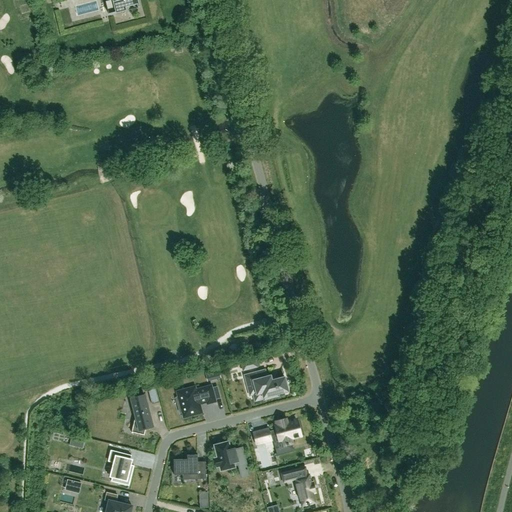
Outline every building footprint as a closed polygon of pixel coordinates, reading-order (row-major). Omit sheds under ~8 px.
[(112,0),(112,1),(108,2),(107,1),(105,2),(109,15),(126,11),(126,7),(137,4),(138,8),(140,7),(138,0),(112,0)] [(255,360),(241,364),(243,371),(257,367),(255,360)] [(265,370),(244,376),(250,395),(254,394),(254,395),(257,395),(257,393),(263,392),(264,399),(277,395),(277,393),(287,391),(286,386),(287,386),(284,377),(278,379),(278,380),(271,382),(270,377),(267,378),(265,370)] [(195,386),(175,391),(179,405),(178,406),(180,413),(181,413),(183,419),(203,413),(201,405),(206,403),(206,405),(216,402),(212,384),(196,388),(195,386)] [(159,403),(155,387),(148,389),(152,405),(159,403)] [(136,414),(131,432),(144,435),(146,428),(152,427),(144,395),(131,399),(136,414)] [(268,429),(261,431),(263,442),(271,440),(270,438),(278,436),(280,442),(282,441),(283,446),(287,445),(287,446),(289,445),(289,444),(292,443),(291,439),(301,436),(296,420),(287,422),(286,420),(276,422),(276,425),(275,425),(276,429),(268,431),(268,429)] [(71,437),(69,445),(82,449),(85,440),(71,437)] [(228,442),(214,446),(217,458),(215,459),(217,467),(220,466),(221,471),(234,467),(233,463),(237,462),(241,478),(249,476),(242,448),(235,450),(234,448),(230,449),(228,442)] [(111,450),(108,462),(113,463),(109,477),(112,477),(111,481),(129,486),(134,466),(133,466),(133,467),(130,466),(132,459),(130,459),(131,455),(111,450)] [(182,480),(206,479),(205,462),(198,462),(197,455),(187,455),(187,459),(173,459),(174,475),(182,475),(182,480)] [(305,468),(281,474),(283,481),(283,482),(295,479),(302,506),(307,504),(308,506),(310,506),(309,504),(315,502),(312,492),(315,491),(313,484),(311,484),(309,475),(307,475),(305,468)] [(109,501),(105,511),(130,511),(132,506),(116,502),(117,495),(107,493),(105,500),(109,501)]
